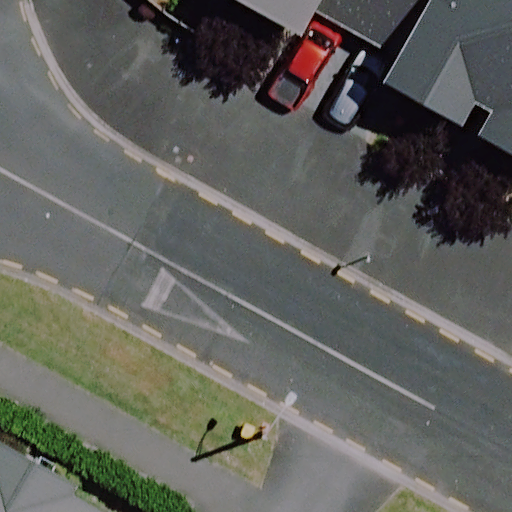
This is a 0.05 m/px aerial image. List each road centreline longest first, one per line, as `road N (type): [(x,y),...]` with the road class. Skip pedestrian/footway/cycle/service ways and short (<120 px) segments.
road 1 (residential): [(511,447),(0,166)]
road 2 (unknown): [(372,371),(303,511)]
